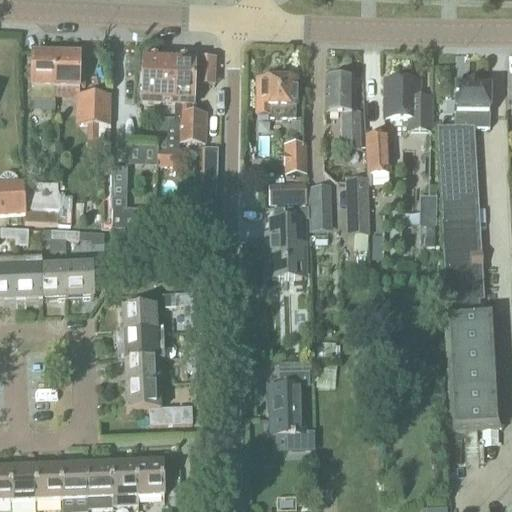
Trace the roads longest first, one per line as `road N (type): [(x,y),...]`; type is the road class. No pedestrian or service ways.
road 1 (residential): [(232,511),(233,69),(240,22)]
road 2 (unknown): [(501,34),(511,424)]
road 3 (residential): [(0,448),(88,446),(81,331),(0,334)]
road 4 (tertiary): [(511,34),(240,22)]
road 5 (tertiary): [(240,22),(0,8)]
